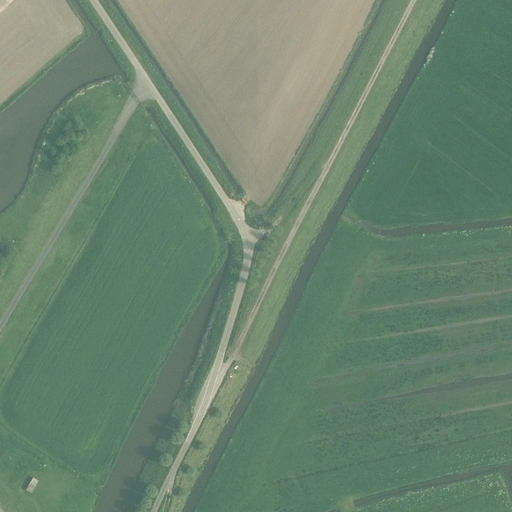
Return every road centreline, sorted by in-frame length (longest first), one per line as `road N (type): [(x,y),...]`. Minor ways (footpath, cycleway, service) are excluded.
road 1 (unclassified): [(170,478),(212,394),(249,243),(91,0)]
road 2 (track): [(212,394),(416,0)]
